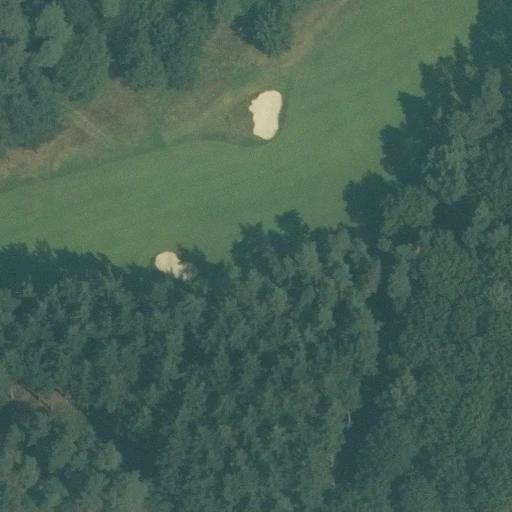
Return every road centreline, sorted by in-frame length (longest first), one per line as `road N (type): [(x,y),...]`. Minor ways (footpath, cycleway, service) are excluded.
road 1 (track): [(511,425),(438,383),(511,273)]
road 2 (track): [(116,0),(72,69),(0,108)]
